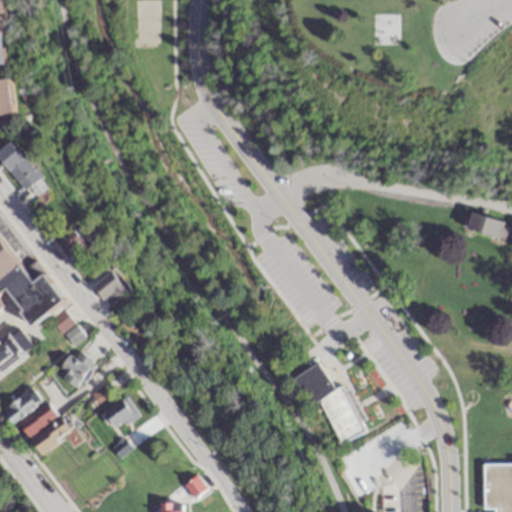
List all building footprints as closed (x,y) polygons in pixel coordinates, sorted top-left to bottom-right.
[(0,131),(3,132),(2,115),(10,114),(8,81),(0,81),(0,131)] [(0,163),(22,192),(27,188),(35,197),(46,188),(10,143),(0,150),(0,163)] [(466,231),(504,241),(508,223),(471,214),(466,231)] [(60,246),(69,253),(79,240),(71,233),(60,246)] [(0,313),(4,311),(0,305),(0,295),(4,292),(30,329),(62,306),(42,278),(31,285),(0,240),(0,313)] [(92,288),(107,309),(126,296),(111,274),(92,288)] [(70,325),(61,314),(50,324),(59,335),(70,325)] [(132,345),(146,334),(131,316),(118,327),(132,345)] [(62,337),(71,348),(82,338),(73,328),(62,337)] [(0,348),(0,378),(26,359),(20,350),(22,349),(11,334),(0,341),(0,345),(1,347),(0,348)] [(68,358),(58,371),(64,375),(60,381),(74,391),(92,365),(77,354),(72,361),(68,358)] [(289,379),(304,410),(319,403),(338,445),(363,433),(342,386),(331,391),(319,365),(289,379)] [(44,429),(31,412),(39,406),(29,392),(0,414),(0,416),(10,429),(14,426),(26,442),(44,429)] [(111,433),(137,420),(127,400),(100,413),(111,433)] [(69,437),(61,423),(28,442),(36,456),(69,437)] [(511,511),(511,462),(482,462),(483,508),(493,508),(493,511),(511,511)] [(204,492),(195,480),(183,488),(192,501),(204,492)]
